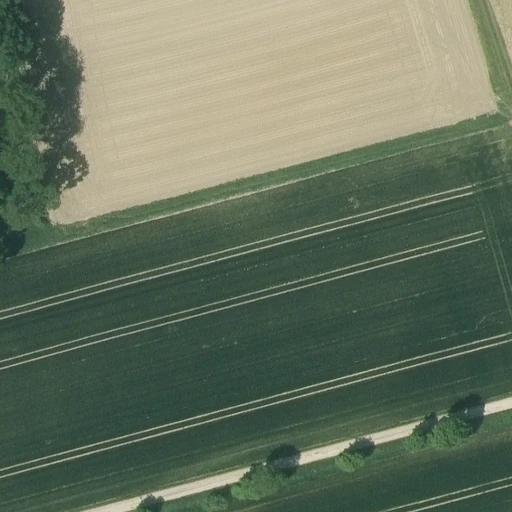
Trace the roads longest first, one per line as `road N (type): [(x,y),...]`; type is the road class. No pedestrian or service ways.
road 1 (track): [(511,118),(38,242)]
road 2 (track): [(114,511),(511,402)]
road 3 (track): [(511,117),(475,0)]
